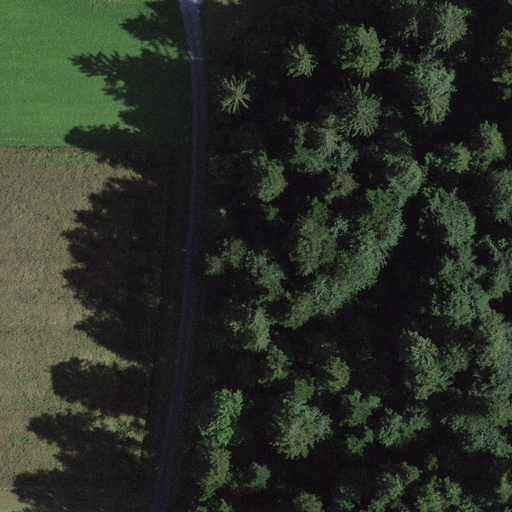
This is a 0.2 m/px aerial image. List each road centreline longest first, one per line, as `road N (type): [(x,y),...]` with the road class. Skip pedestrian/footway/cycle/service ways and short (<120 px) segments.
road 1 (track): [(149,511),(198,62),(180,0)]
road 2 (track): [(511,44),(474,73),(420,173),(365,511)]
